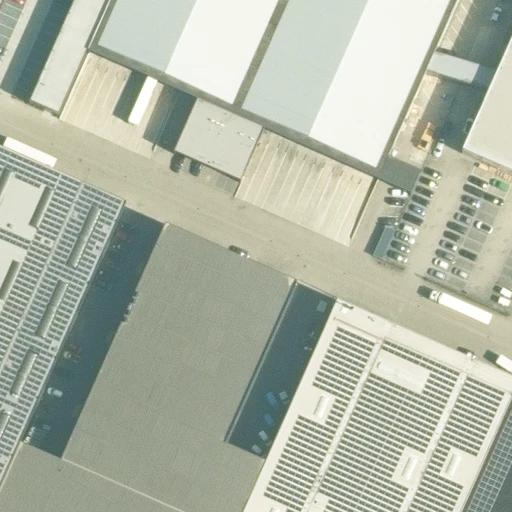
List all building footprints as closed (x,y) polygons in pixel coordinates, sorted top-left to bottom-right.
[(99,24),(107,5),(96,0),(74,0),(70,11),(99,24)] [(110,0),(87,55),(88,55),(92,48),(199,96),(196,103),(173,155),(174,156),(178,148),(242,176),(238,184),(240,185),(263,133),(266,125),(380,176),(387,160),(425,76),(488,95),(497,74),(434,55),(458,0),(110,0)] [(91,42),(99,24),(70,11),(62,29),(91,42)] [(82,61),(91,42),(62,29),(53,48),(82,61)] [(511,39),(497,74),(488,95),(461,155),(511,177),(511,39)] [(74,80),(82,61),(53,48),(45,67),(74,80)] [(66,98),(74,80),(45,67),(37,85),(66,98)] [(58,117),(66,98),(37,85),(28,103),(58,117)] [(0,490),(125,207),(0,151),(0,490)] [(228,449),(298,288),(164,229),(60,465),(20,447),(0,491),(0,511),(244,511),(266,466),(228,449)] [(462,511),(511,400),(511,381),(444,351),(422,401),(368,377),(389,327),(336,304),(266,466),(244,511),(462,511)] [(511,511),(511,400),(462,511),(511,511)]
